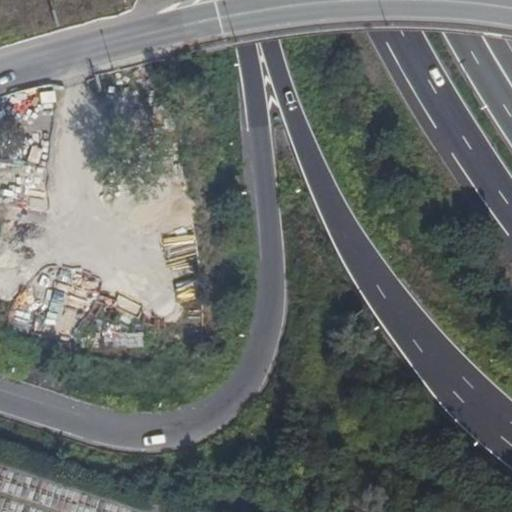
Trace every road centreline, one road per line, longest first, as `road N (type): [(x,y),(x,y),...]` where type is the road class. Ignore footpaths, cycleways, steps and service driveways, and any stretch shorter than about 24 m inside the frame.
road 1 (motorway): [(240,0),(270,290),(253,374),(222,412),(171,435),(116,437),(0,401)]
road 2 (motorway): [(244,0),(327,217),(405,341),(511,440)]
road 3 (tertiary): [(330,0),(210,19),(0,74)]
road 4 (motorway): [(388,0),(511,208)]
road 5 (motorway): [(511,108),(451,0)]
